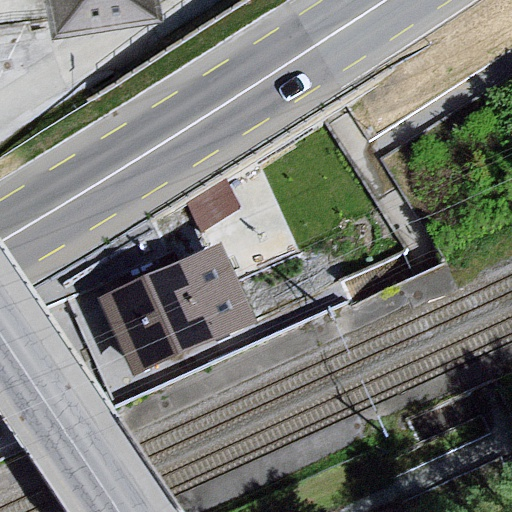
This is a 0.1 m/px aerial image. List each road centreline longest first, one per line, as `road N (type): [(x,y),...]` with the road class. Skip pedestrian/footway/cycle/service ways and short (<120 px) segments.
road 1 (primary): [(382,0),(0,235)]
road 2 (residential): [(0,116),(202,0)]
road 3 (tertiary): [(119,511),(0,331)]
